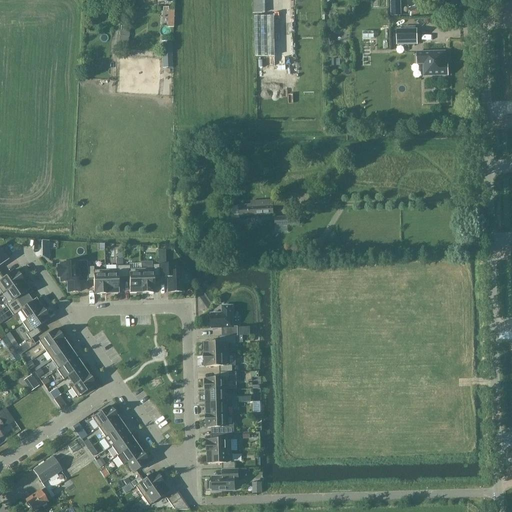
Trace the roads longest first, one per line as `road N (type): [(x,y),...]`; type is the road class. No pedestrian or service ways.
road 1 (residential): [(499,511),(483,0)]
road 2 (residential): [(115,383),(191,500),(187,308),(61,310)]
road 3 (residential): [(0,462),(115,383)]
